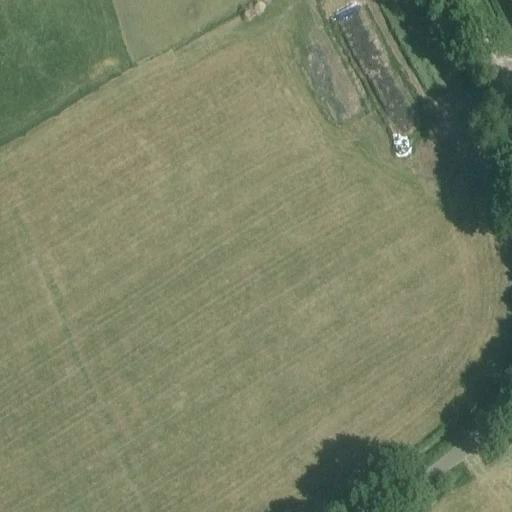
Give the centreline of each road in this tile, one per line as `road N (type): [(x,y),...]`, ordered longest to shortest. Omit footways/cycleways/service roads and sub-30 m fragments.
road 1 (unclassified): [(379,511),(497,420),(511,396)]
road 2 (unclassified): [(511,133),(459,0)]
